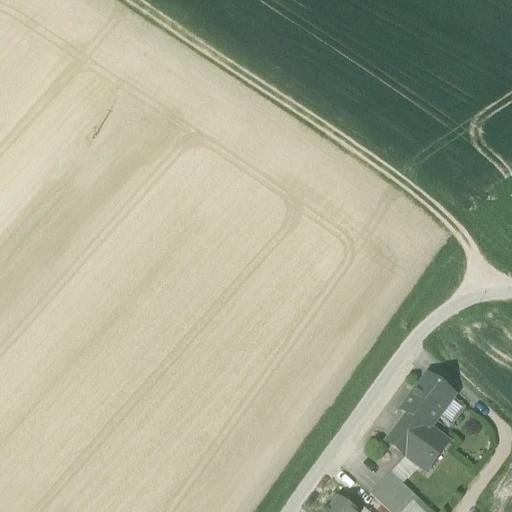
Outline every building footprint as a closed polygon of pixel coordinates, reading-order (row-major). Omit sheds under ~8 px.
[(428,432),(431,431),(440,420),(454,401),(456,398),(428,377),(402,413),(407,417),(387,445),(406,459),(407,460),(428,432)] [(467,411),(454,401),(440,420),(453,429),(467,411)] [(449,445),(431,431),(428,432),(407,460),(418,468),(427,475),(449,445)] [(406,459),(390,475),(401,486),(418,468),(407,460),(406,459)] [(429,511),(401,486),(390,475),(370,497),(386,511),(429,511)] [(355,511),(339,499),(328,511),(355,511)]
